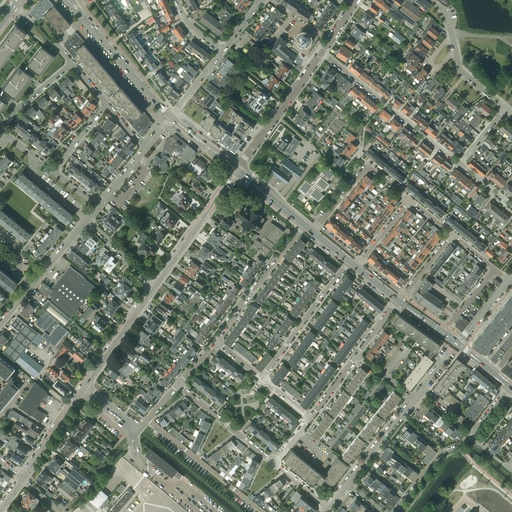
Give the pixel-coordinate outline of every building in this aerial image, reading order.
[(43,15),(53,6),(52,4),(48,0),(42,0),(41,2),(39,4),(36,7),(34,9),(33,10),(32,11),(31,13),(30,14),(38,19),(37,20),(43,15)] [(114,6),(117,4),(113,0),(103,0),(107,4),(104,6),(108,11),(114,6)] [(242,11),(246,6),(237,0),(234,0),(235,1),(235,2),(237,3),(234,7),(241,12),(242,11)] [(291,10),(297,0),(291,0),(287,7),(291,10)] [(294,14),(299,6),(301,4),(301,2),(297,0),(291,10),(294,12),(293,13),(294,14)] [(397,8),(392,4),(386,0),(373,0),(372,1),(389,14),(401,23),(404,19),(413,25),(415,22),(405,14),(397,8)] [(399,6),(402,3),(398,0),(395,0),(392,4),(397,8),(399,6)] [(422,12),(406,0),(400,9),(406,14),(416,21),(422,12)] [(425,10),(430,4),(424,0),(407,0),(408,1),(412,4),(414,1),(425,10)] [(170,6),(167,1),(160,4),(162,10),(170,6)] [(338,7),(330,1),(327,5),(335,11),(338,7)] [(198,8),(195,3),(188,6),(191,11),(198,8)] [(380,9),(379,8),(372,3),(371,3),(369,6),(369,7),(368,8),(375,13),(377,14),(379,13),(380,11),(380,9)] [(298,16),(304,6),(301,4),(299,6),(294,14),(298,16)] [(335,11),(327,5),(324,9),(332,15),(335,11)] [(51,25),(62,15),(56,8),(54,6),(53,6),(43,15),(51,25)] [(111,16),(118,11),(114,6),(108,11),(111,16)] [(172,12),(170,6),(162,10),(165,15),(172,12)] [(224,26),(232,16),(234,13),(225,6),(224,6),(223,7),(224,8),(222,10),(225,13),(224,14),(218,22),(208,14),(205,12),(199,20),(218,35),(225,27),(224,26)] [(302,19),(307,11),(308,9),(308,8),(305,6),(304,6),(298,16),(302,19)] [(279,18),(282,14),(275,8),(272,12),(275,14),(279,18)] [(332,15),(324,9),(322,13),(330,19),(332,15)] [(279,18),(275,14),(272,12),(269,10),(266,14),(276,22),(279,18)] [(122,16),(120,14),(118,11),(111,16),(115,21),(122,16)] [(302,19),(306,22),(311,14),(307,11),(302,19)] [(173,21),(171,19),(175,17),(172,12),(165,15),(163,16),(166,25),(173,21)] [(330,19),(322,13),(319,12),(317,16),(319,17),(327,23),(330,19)] [(371,19),(372,21),(374,18),(365,12),(362,17),(369,22),(371,19)] [(273,26),(276,22),(266,14),(263,17),(266,19),(273,26)] [(70,25),(68,22),(62,15),(51,25),(56,31),(59,35),(70,25)] [(125,21),(122,16),(115,21),(119,26),(125,21)] [(327,23),(319,17),(316,21),(324,27),(327,23)] [(370,23),(369,22),(362,17),(358,22),(366,28),(370,23)] [(273,26),(266,19),(263,23),(270,29),(273,26)] [(128,28),(136,23),(134,20),(131,22),(131,21),(127,24),(125,21),(119,26),(122,31),(128,27),(128,28)] [(324,27),(316,21),(313,25),(321,31),(324,27)] [(438,32),(433,28),(436,25),(431,21),(427,25),(429,26),(424,32),(430,36),(431,35),(435,38),(436,37),(437,37),(440,33),(438,32)] [(270,29),(263,23),(260,27),(267,33),(270,29)] [(0,91),(0,71),(27,36),(30,37),(31,36),(14,24),(0,42),(0,110),(6,103),(0,97),(3,94),(0,91)] [(176,35),(182,30),(178,25),(175,28),(174,27),(172,29),(173,29),(172,30),(176,35)] [(356,26),(351,33),(362,41),(365,37),(362,35),(364,32),(356,26)] [(267,33),(260,27),(256,30),(264,37),(267,33)] [(129,41),(138,34),(142,32),(141,30),(136,33),(134,30),(132,31),(126,36),(129,41)] [(186,35),(182,30),(176,35),(180,40),(181,39),(181,40),(183,38),(186,35)] [(261,40),(264,37),(256,30),(253,34),(261,40)] [(239,51),(251,35),(247,32),(240,41),(238,43),(238,44),(235,48),(234,48),(239,51)] [(395,32),(391,38),(400,45),(405,39),(395,32)] [(433,41),(431,40),(433,37),(434,39),(435,38),(431,35),(430,36),(424,32),(422,34),(424,35),(420,40),(419,38),(418,40),(423,44),(424,43),(430,48),(430,47),(431,47),(435,42),(433,41)] [(71,54),(84,42),(82,41),(81,40),(80,38),(78,35),(75,36),(74,34),(66,40),(67,42),(63,45),(71,54)] [(133,46),(142,39),(146,37),(144,35),(141,37),(138,34),(129,41),(133,46)] [(296,56),(288,50),(284,47),(285,46),(285,45),(284,45),(285,44),(285,42),(284,42),(284,41),(280,37),(270,48),(289,64),(296,56)] [(308,42),(308,41),(307,40),(307,39),(306,39),(306,38),(305,38),(304,37),(303,37),(302,37),(301,38),(300,38),(299,39),(298,40),(298,41),(298,42),(298,43),(299,44),(299,45),(300,46),(301,47),(302,47),(303,47),(304,47),(305,46),(306,46),(307,45),(307,44),(308,43),(308,42)] [(143,46),(145,44),(149,42),(148,40),(144,42),(142,39),(133,46),(137,51),(143,46)] [(352,49),(355,43),(354,42),(354,41),(352,41),(348,39),(346,41),(345,41),(345,42),(345,43),(344,44),(352,49)] [(191,50),(196,44),(191,40),(189,43),(187,41),(183,46),(190,52),(191,50)] [(424,47),(426,45),(429,48),(430,48),(424,43),(423,44),(418,40),(416,42),(417,43),(414,47),(412,46),(423,55),(424,55),(428,50),(427,49),(424,47)] [(82,67),(95,55),(93,52),(91,53),(86,47),(87,46),(84,42),(71,54),(82,67)] [(147,51),(149,49),(153,47),(151,45),(148,47),(145,44),(143,46),(137,51),(140,56),(147,51)] [(196,53),(201,47),(196,44),(191,50),(196,53)] [(349,53),(350,54),(352,52),(343,46),(343,47),(341,47),(339,50),(348,56),(349,53)] [(421,61),(420,60),(421,59),(419,58),(415,54),(417,51),(423,56),(423,55),(412,46),(408,51),(410,52),(405,58),(406,59),(407,63),(421,61)] [(41,47),(27,66),(40,76),(55,57),(41,47)] [(200,57),(205,51),(201,47),(196,53),(200,57)] [(150,56),(153,54),(156,51),(155,50),(151,52),(149,49),(147,51),(140,56),(144,61),(150,56)] [(244,59),(248,53),(243,49),(240,53),(241,53),(239,56),(244,59)] [(344,61),(348,56),(339,50),(336,55),(344,61)] [(205,61),(210,55),(205,51),(200,57),(205,61)] [(155,57),(153,54),(150,56),(144,61),(147,66),(157,58),(160,56),(159,55),(155,57)] [(93,80),(106,68),(103,65),(102,65),(97,60),(98,58),(95,55),(82,67),(93,80)] [(368,67),(376,58),(373,56),(371,59),(369,62),(366,65),(368,67)] [(157,70),(163,66),(157,58),(147,66),(151,71),(155,67),(157,70)] [(233,63),(227,58),(215,74),(217,76),(215,78),(219,81),(233,63)] [(353,72),(360,64),(356,60),(349,69),(353,72)] [(415,78),(423,68),(419,72),(416,69),(420,65),(421,64),(421,63),(421,61),(407,63),(407,66),(406,67),(412,72),(410,74),(415,78)] [(289,69),(282,63),(282,62),(278,67),(286,74),(288,72),(288,71),(289,69)] [(197,71),(191,67),(188,64),(185,67),(184,69),(193,76),(197,71),(197,72),(197,71)] [(229,70),(234,74),(238,68),(233,64),(229,70)] [(357,76),(364,67),(360,64),(353,72),(357,76)] [(332,77),(337,72),(330,66),(325,72),(332,78),(332,77)] [(19,67),(2,89),(15,99),(32,77),(19,67)] [(286,74),(278,67),(274,72),(281,78),(283,77),(284,76),(286,74)] [(365,82),(369,76),(367,75),(370,70),(366,67),(358,77),(365,82)] [(115,83),(116,82),(117,81),(114,78),(113,78),(108,72),(109,71),(106,68),(93,80),(104,92),(108,88),(112,85),(113,85),(113,84),(115,83)] [(171,71),(172,70),(170,68),(168,70),(165,71),(167,73),(164,76),(171,71)] [(423,79),(427,74),(428,74),(429,73),(425,69),(425,70),(423,68),(415,78),(419,81),(418,83),(420,85),(425,80),(423,79)] [(193,76),(184,69),(180,74),(189,81),(193,76)] [(158,80),(164,76),(160,71),(154,75),(158,80)] [(169,80),(167,76),(172,72),(171,71),(164,76),(158,80),(162,85),(169,80)] [(332,78),(325,72),(322,76),(328,81),(329,79),(332,82),(334,78),(332,77),(332,78)] [(365,82),(369,85),(377,76),(375,74),(374,75),(372,73),(369,76),(365,82)] [(279,81),(272,74),(268,79),(266,78),(276,86),(278,84),(278,82),(279,81)] [(181,92),(182,90),(181,89),(186,83),(176,75),(174,78),(178,81),(173,88),(169,84),(163,89),(165,92),(167,91),(169,93),(176,98),(180,93),(179,92),(180,91),(181,92)] [(217,85),(223,89),(230,79),(225,75),(217,85)] [(74,83),(76,86),(81,81),(80,79),(77,81),(73,76),(70,79),(68,77),(63,81),(68,86),(70,89),(73,92),(74,91),(69,85),(72,83),(73,84),(74,83)] [(373,89),(380,80),(377,78),(379,77),(377,76),(369,85),(373,89)] [(339,90),(347,81),(342,77),(336,84),(335,86),(339,90)] [(276,86),(266,78),(264,80),(263,80),(261,81),(272,90),(273,88),(275,88),(276,86)] [(329,84),(322,78),(317,83),(324,89),(327,86),(328,86),(329,84)] [(438,88),(436,87),(437,86),(436,85),(439,83),(440,83),(434,78),(427,86),(433,91),(434,90),(435,91),(438,88)] [(377,92),(386,82),(383,80),(381,82),(380,80),(373,89),(377,92)] [(68,86),(63,81),(59,85),(63,90),(66,88),(68,91),(69,91),(72,95),(74,94),(73,92),(70,89),(68,86)] [(344,96),(351,87),(350,86),(352,84),(347,81),(339,90),(338,91),(344,96)] [(113,93),(119,88),(119,87),(120,87),(119,86),(117,83),(116,82),(115,83),(113,84),(113,85),(112,85),(108,88),(109,89),(112,92),(113,93)] [(381,95),(388,88),(385,86),(388,83),(386,82),(377,92),(381,95)] [(215,97),(220,91),(209,83),(209,84),(205,89),(210,92),(208,95),(215,100),(217,98),(215,97)] [(119,110),(132,99),(130,96),(128,96),(123,90),(124,89),(121,86),(120,87),(119,87),(119,88),(113,93),(108,97),(119,110)] [(346,106),(351,99),(353,101),(361,92),(354,86),(348,92),(338,105),(345,110),(348,107),(346,106)] [(390,96),(395,89),(392,87),(390,90),(388,88),(381,95),(385,99),(389,95),(390,96)] [(439,101),(446,93),(444,91),(445,90),(441,87),(439,89),(438,88),(435,91),(437,92),(433,97),(439,101)] [(61,98),(58,94),(54,88),(49,93),(50,95),(49,97),(52,101),(57,97),(59,99),(61,98)] [(265,102),(268,99),(268,98),(266,96),(263,93),(262,94),(259,90),(253,97),(263,105),(263,104),(263,105),(264,105),(264,104),(265,103),(266,103),(266,102),(265,102)] [(318,103),(323,97),(316,92),(311,98),(318,103)] [(360,102),(365,95),(361,92),(353,101),(357,104),(360,102)] [(420,94),(417,99),(422,103),(425,99),(420,94)] [(217,102),(215,100),(208,95),(204,99),(205,99),(202,103),(201,103),(208,108),(212,103),(215,105),(217,102)] [(364,105),(369,99),(365,95),(360,102),(364,105)] [(394,105),(398,100),(394,96),(389,102),(394,105)] [(458,107),(456,106),(458,104),(450,96),(444,104),(442,102),(441,103),(437,108),(440,110),(448,105),(453,109),(455,110),(458,107)] [(48,102),(44,97),(37,102),(41,107),(48,102)] [(262,108),(263,106),(263,105),(253,97),(255,98),(252,101),(250,99),(247,103),(250,104),(250,105),(252,107),(254,109),(253,109),(254,111),(255,109),(257,111),(258,111),(260,108),(261,108),(262,108)] [(398,109),(404,101),(400,97),(398,100),(394,105),(398,109)] [(313,109),(318,103),(311,98),(307,104),(309,106),(308,109),(311,112),(313,113),(314,111),(313,109)] [(130,123),(143,111),(141,108),(139,109),(134,103),(135,102),(132,99),(119,110),(130,123)] [(368,109),(374,102),(369,99),(364,105),(368,109)] [(91,110),(95,105),(89,100),(85,105),(91,110)] [(372,112),(378,106),(374,102),(368,109),(372,112)] [(404,114),(411,105),(408,102),(406,104),(401,111),(402,112),(403,113),(404,113),(404,114)] [(489,113),(491,110),(483,103),(480,107),(478,104),(475,107),(474,109),(478,113),(481,115),(482,113),(486,117),(487,116),(488,116),(489,115),(489,114),(489,113)] [(91,110),(85,105),(81,110),(87,115),(91,110)] [(204,120),(200,126),(201,126),(207,131),(208,130),(210,132),(210,133),(216,138),(217,137),(219,139),(225,144),(226,144),(228,146),(234,151),(242,141),(242,140),(243,139),(244,138),(248,133),(250,130),(254,125),(252,124),(254,122),(232,105),(230,107),(238,113),(238,114),(234,119),(239,123),(233,130),(222,122),(222,123),(216,119),(215,118),(209,114),(204,120)] [(413,111),(415,108),(411,105),(404,114),(405,114),(405,115),(406,116),(407,115),(408,117),(413,111)] [(458,121),(468,110),(462,105),(460,108),(458,107),(455,110),(451,115),(458,121)] [(40,110),(37,112),(32,106),(26,111),(31,116),(32,117),(33,117),(34,116),(34,115),(33,114),(35,113),(39,118),(44,115),(40,110)] [(72,127),(77,123),(71,117),(68,113),(69,112),(66,109),(64,111),(67,114),(65,115),(68,118),(69,117),(69,118),(66,121),(72,127)] [(380,122),(383,119),(382,119),(387,113),(383,109),(376,118),(376,119),(376,120),(378,122),(380,121),(380,122)] [(305,120),(309,115),(311,116),(309,118),(312,120),(316,115),(313,113),(311,112),(309,115),(302,110),(298,115),(305,120)] [(151,124),(151,122),(152,122),(151,121),(150,121),(150,119),(143,111),(130,123),(141,136),(143,136),(145,134),(145,132),(146,131),(147,131),(149,130),(149,128),(147,126),(148,125),(149,126),(151,126),(152,125),(151,124)] [(81,119),(76,112),(71,117),(77,123),(81,119)] [(387,122),(391,117),(387,113),(382,119),(383,119),(387,122)] [(418,125),(423,119),(425,116),(422,114),(420,116),(416,113),(411,120),(418,125)] [(469,122),(475,127),(482,119),(479,117),(481,115),(478,113),(476,114),(470,122),(465,118),(463,121),(467,125),(469,122)] [(109,132),(116,123),(114,120),(113,121),(112,120),(113,119),(110,115),(107,118),(108,119),(102,126),(105,129),(105,130),(107,131),(108,131),(109,132)] [(305,120),(298,115),(294,120),(298,123),(297,124),(300,126),(301,125),(301,126),(304,121),(306,123),(305,123),(308,126),(310,124),(305,120)] [(397,125),(399,123),(393,118),(388,124),(392,127),(394,124),(395,125),(396,124),(397,125)] [(423,129),(428,123),(423,119),(418,125),(423,129)] [(424,130),(429,134),(439,122),(436,120),(433,125),(430,123),(428,125),(424,130)] [(472,129),(467,125),(463,121),(462,120),(458,125),(468,134),(472,129)] [(437,133),(439,130),(437,128),(441,123),(439,121),(439,122),(429,134),(433,138),(438,133),(437,133)] [(18,132),(23,126),(18,122),(13,129),(18,132)] [(62,135),(67,131),(65,129),(68,127),(63,122),(61,124),(60,123),(55,127),(56,127),(57,128),(57,129),(62,135)] [(397,131),(402,125),(399,123),(397,125),(396,124),(395,125),(394,124),(392,127),(397,131)] [(504,132),(509,126),(504,123),(499,129),(502,131),(499,133),(502,135),(504,132)] [(22,136),(27,129),(23,126),(18,132),(22,136)] [(62,135),(57,129),(57,128),(56,127),(55,127),(47,133),(49,135),(53,139),(55,137),(58,139),(62,135)] [(403,137),(408,130),(405,127),(397,136),(401,139),(403,137)] [(27,139),(32,133),(34,131),(32,129),(30,132),(27,129),(22,136),(27,139)] [(102,139),(105,136),(106,134),(102,130),(100,133),(98,131),(94,136),(101,141),(103,143),(104,142),(104,140),(102,139)] [(405,142),(412,134),(412,133),(408,130),(403,137),(405,138),(403,140),(405,142)] [(439,142),(445,135),(443,134),(445,131),(443,130),(435,139),(437,140),(438,141),(439,141),(439,142)] [(126,133),(120,138),(118,135),(117,133),(115,131),(110,136),(114,139),(116,137),(122,142),(128,136),(126,133)] [(32,143),(37,137),(32,133),(27,139),(32,143)] [(409,145),(416,136),(412,133),(412,134),(405,142),(409,145)] [(349,137),(345,141),(349,143),(346,146),(346,147),(353,152),(356,147),(352,143),(356,138),(351,134),(349,137)] [(443,145),(450,135),(448,134),(446,136),(445,135),(439,142),(439,143),(441,144),(442,144),(443,145)] [(184,167),(196,153),(195,152),(195,151),(190,147),(189,148),(184,144),(184,143),(174,135),(172,137),(176,141),(175,143),(177,145),(175,148),(181,152),(180,154),(182,156),(177,161),(184,167)] [(282,135),(275,145),(289,156),(300,141),(294,137),(291,141),(288,139),(287,139),(282,135)] [(446,147),(452,141),(450,139),(452,137),(450,135),(443,145),(444,145),(444,146),(445,147),(446,147)] [(97,146),(101,141),(94,136),(90,141),(93,143),(91,145),(96,149),(94,152),(101,157),(103,154),(97,150),(98,148),(97,148),(98,147),(97,146)] [(413,148),(420,139),(418,138),(416,136),(409,145),(413,148)] [(37,147),(42,140),(37,137),(32,143),(37,147)] [(175,148),(177,145),(175,143),(176,141),(172,137),(169,137),(164,144),(164,147),(170,152),(172,149),(173,150),(176,152),(176,151),(180,154),(181,152),(175,148)] [(51,153),(56,147),(51,143),(53,140),(51,138),(48,142),(46,144),(41,150),(46,154),(49,151),(51,153)] [(383,138),(380,141),(392,151),(394,147),(383,138)] [(450,150),(458,140),(456,138),(453,142),(452,141),(446,147),(447,148),(448,149),(449,149),(450,150)] [(493,144),(492,143),(487,138),(483,143),(490,149),(490,148),(493,144)] [(41,150),(46,144),(42,140),(37,147),(41,150)] [(135,145),(129,140),(125,144),(132,150),(135,145)] [(457,154),(463,147),(460,144),(462,142),(463,142),(460,140),(452,150),(457,154)] [(420,151),(425,145),(425,144),(423,143),(422,142),(414,150),(416,152),(418,150),(420,151)] [(132,150),(125,144),(122,149),(128,154),(132,150)] [(338,146),(336,149),(343,154),(344,153),(349,156),(353,152),(346,147),(346,146),(345,145),(341,149),(338,146)] [(423,154),(429,147),(428,147),(428,146),(427,145),(426,145),(425,145),(420,151),(423,154)] [(90,156),(94,151),(87,146),(83,151),(90,156)] [(427,157),(432,150),(431,150),(431,149),(430,148),(429,148),(429,147),(423,154),(422,156),(424,158),(425,156),(427,157)] [(471,168),(482,155),(485,150),(481,147),(479,149),(481,151),(478,155),(477,154),(468,165),(468,166),(470,167),(471,168)] [(369,157),(373,152),(368,148),(365,153),(369,157)] [(124,159),(128,154),(122,149),(118,154),(124,159)] [(86,161),(90,156),(83,151),(79,156),(86,161)] [(499,158),(502,161),(510,153),(508,151),(506,154),(504,152),(499,158)] [(167,164),(165,162),(168,158),(167,156),(166,155),(166,153),(164,152),(162,152),(161,153),(161,155),(159,158),(157,156),(155,156),(154,158),(154,160),(153,161),(153,163),(154,164),(154,165),(159,169),(159,168),(162,171),(165,170),(167,168),(167,164)] [(374,160),(378,156),(373,152),(369,157),(374,160)] [(433,165),(433,164),(440,156),(436,153),(429,161),(433,165)] [(124,159),(118,154),(114,158),(120,164),(124,159)] [(475,171),(480,164),(478,163),(483,156),(482,155),(471,168),(475,171)] [(8,165),(12,161),(6,156),(2,160),(8,165)] [(341,166),(345,160),(340,156),(337,159),(335,158),(333,160),(341,166)] [(382,159),(378,156),(374,160),(378,164),(382,159)] [(437,167),(444,159),(440,156),(433,164),(437,167)] [(214,173),(205,167),(204,166),(206,164),(199,158),(198,159),(195,157),(191,162),(195,165),(196,164),(202,168),(203,167),(204,168),(199,174),(207,181),(208,180),(209,181),(211,179),(210,178),(214,173)] [(273,165),(268,171),(273,174),(278,178),(280,180),(286,184),(291,178),(289,176),(292,173),(299,178),(304,171),(305,169),(301,165),(299,168),(291,162),(285,157),(284,158),(280,164),(281,165),(278,168),(273,165)] [(120,164),(114,158),(110,163),(116,168),(120,164)] [(383,168),(387,163),(382,159),(378,164),(383,168)] [(441,171),(448,162),(444,159),(437,167),(437,168),(441,171)] [(478,174),(486,165),(485,165),(489,161),(487,159),(482,166),(480,164),(475,171),(478,174)] [(0,166),(4,170),(8,165),(2,160),(0,162),(0,166)] [(421,169),(426,163),(423,161),(415,170),(419,173),(421,169)] [(444,174),(451,165),(448,162),(441,171),(444,174)] [(116,168),(110,163),(108,166),(107,165),(105,166),(106,167),(112,173),(116,168)] [(387,171),(391,167),(387,163),(383,168),(387,171)] [(72,174),(78,166),(76,165),(75,166),(72,164),(67,170),(72,174)] [(486,172),(489,168),(486,165),(478,174),(479,174),(481,176),(482,176),(485,173),(486,172)] [(77,178),(82,171),(79,169),(80,168),(78,166),(72,174),(77,178)] [(109,177),(112,173),(106,167),(101,174),(104,177),(105,177),(106,175),(109,177)] [(330,179),(334,173),(327,167),(322,172),(319,169),(319,168),(320,168),(320,167),(310,179),(312,181),(309,184),(305,181),(299,189),(305,194),(308,190),(312,193),(310,195),(318,201),(323,195),(320,193),(323,189),(324,190),(328,184),(326,182),(329,178),(330,179)] [(392,175),(396,170),(391,167),(387,171),(392,175)] [(487,176),(490,179),(499,169),(497,167),(495,170),(496,171),(495,172),(492,170),(487,176)] [(452,180),(459,172),(456,169),(451,174),(453,176),(450,179),(447,182),(450,183),(452,180)] [(494,182),(499,175),(496,173),(497,172),(498,173),(500,170),(499,169),(490,179),(494,182)] [(396,179),(400,174),(396,170),(392,175),(396,179)] [(82,181),(88,173),(86,172),(85,173),(82,171),(77,178),(82,181)] [(415,171),(411,175),(418,180),(421,176),(415,171)] [(455,183),(463,174),(459,172),(452,180),(455,183)] [(34,183),(21,173),(15,180),(28,191),(34,183)] [(86,185),(91,178),(89,176),(90,175),(88,173),(82,181),(86,185)] [(497,185),(506,174),(504,173),(501,175),(502,176),(501,177),(499,175),(494,182),(497,185)] [(401,182),(405,178),(400,174),(396,179),(401,182)] [(458,186),(466,177),(463,174),(455,183),(458,185),(457,185),(458,186)] [(501,187),(506,181),(503,179),(504,178),(505,179),(507,176),(506,174),(497,185),(501,187)] [(371,180),(365,175),(362,180),(367,184),(371,180)] [(198,194),(204,187),(199,183),(201,180),(195,176),(193,178),(194,179),(191,182),(194,184),(191,188),(198,194)] [(96,192),(101,186),(98,183),(100,181),(102,178),(100,177),(98,179),(96,182),(91,189),(96,192)] [(465,186),(469,180),(466,177),(458,186),(460,188),(463,184),(465,186)] [(91,189),(96,182),(91,178),(86,185),(91,189)] [(364,189),(367,184),(362,180),(358,184),(364,189)] [(470,188),(469,187),(473,183),(469,180),(465,186),(462,189),(467,192),(470,188)] [(47,194),(34,183),(28,191),(41,202),(47,194)] [(409,192),(413,187),(408,183),(404,188),(409,192)] [(507,193),(511,187),(511,183),(511,185),(511,186),(511,187),(507,184),(503,189),(507,193)] [(362,191),(364,189),(358,184),(354,189),(360,193),(362,195),(365,197),(367,195),(362,191)] [(479,195),(476,193),(479,188),(475,184),(468,194),(475,200),(479,195)] [(413,195),(417,190),(413,187),(409,192),(413,195)] [(360,193),(354,189),(351,193),(356,198),(360,193)] [(418,199),(422,194),(417,190),(413,195),(418,199)] [(352,203),(356,198),(351,193),(347,198),(352,203)] [(60,205),(47,194),(41,202),(54,212),(60,205)] [(190,203),(187,201),(188,200),(181,194),(178,197),(181,199),(177,204),(182,208),(183,206),(185,209),(186,208),(186,209),(189,206),(188,206),(190,203)] [(422,203),(426,198),(422,194),(418,199),(422,203)] [(481,204),(486,198),(485,198),(485,197),(484,196),(483,196),(481,194),(475,200),(472,204),(474,205),(476,203),(476,202),(476,201),(481,204)] [(395,206),(398,202),(393,197),(389,202),(395,206)] [(349,207),(352,203),(347,198),(343,203),(349,207)] [(427,206),(431,201),(426,198),(422,203),(427,206)] [(431,210),(435,205),(431,201),(427,206),(431,210)] [(391,211),(395,206),(389,202),(385,206),(391,211)] [(486,216),(494,206),(489,202),(484,208),(488,211),(488,212),(487,211),(484,214),(486,216)] [(351,217),(347,214),(351,209),(349,207),(343,203),(339,207),(345,211),(343,214),(349,219),(351,217)] [(264,222),(262,221),(264,218),(260,215),(260,214),(250,207),(250,208),(249,207),(249,206),(246,204),(244,207),(243,206),(235,216),(236,217),(235,219),(240,222),(239,223),(249,230),(251,227),(253,228),(254,227),(258,230),(264,222)] [(73,216),(60,205),(54,212),(67,223),(73,216)] [(387,216),(391,211),(385,206),(383,209),(378,205),(376,207),(387,216)] [(436,214),(440,209),(435,205),(431,210),(436,214)] [(477,212),(470,206),(466,211),(473,218),(477,212)] [(494,216),(499,210),(494,206),(486,216),(488,217),(490,214),(489,214),(490,213),(494,216)] [(103,221),(105,223),(109,226),(116,218),(113,216),(117,211),(112,207),(109,210),(110,212),(107,215),(108,216),(106,218),(105,217),(104,217),(103,219),(103,220),(104,221),(103,221)] [(383,220),(387,216),(376,207),(375,209),(378,211),(375,214),(376,214),(383,220)] [(415,216),(413,214),(408,209),(404,214),(412,220),(415,216)] [(441,217),(444,212),(440,209),(436,214),(441,217)] [(496,224),(504,214),(499,210),(494,216),(498,219),(497,220),(496,220),(494,222),(496,224)] [(17,223),(15,221),(4,212),(0,217),(0,222),(11,231),(17,223)] [(167,212),(159,222),(167,228),(169,225),(172,228),(172,227),(173,228),(175,225),(174,225),(177,221),(174,219),(175,218),(173,216),(172,217),(170,216),(171,215),(167,212)] [(380,225),(383,220),(376,214),(374,217),(371,214),(369,216),(372,218),(374,220),(380,225)] [(412,220),(404,214),(400,219),(406,223),(408,225),(412,220)] [(504,224),(509,218),(504,214),(496,224),(498,225),(500,222),(499,222),(500,221),(504,224)] [(234,223),(234,222),(225,215),(224,215),(220,221),(220,222),(225,226),(224,226),(227,228),(228,227),(229,227),(231,224),(234,225),(235,223),(234,223)] [(119,226),(121,228),(128,220),(123,216),(121,218),(122,219),(120,222),(116,218),(109,226),(111,228),(111,229),(112,230),(113,230),(115,231),(119,226)] [(450,225),(454,220),(449,216),(445,221),(450,225)] [(330,229),(335,223),(332,221),(333,219),(331,217),(325,225),(330,229)] [(402,228),(406,223),(400,219),(397,223),(402,228)] [(376,229),(380,225),(374,220),(370,225),(376,229)] [(454,228),(458,224),(454,220),(450,225),(454,228)] [(335,233),(339,227),(337,225),(338,223),(336,221),(335,223),(330,229),(335,233)] [(30,234),(27,231),(17,223),(11,231),(24,242),(30,234)] [(63,231),(61,229),(63,227),(59,223),(53,230),(59,236),(63,231)] [(398,232),(402,228),(397,223),(393,228),(398,232)] [(274,244),(283,231),(273,224),(270,228),(268,226),(261,235),(264,237),(261,241),(262,242),(261,243),(256,239),(258,236),(256,234),(251,239),(254,241),(251,246),(265,256),(270,249),(269,249),(270,247),(273,243),(274,244)] [(459,232),(463,227),(458,224),(454,228),(459,232)] [(335,233),(339,236),(344,231),(346,229),(341,225),(340,227),(339,227),(335,233)] [(376,229),(370,225),(367,229),(372,234),(376,229)] [(162,240),(165,235),(163,234),(166,231),(161,227),(158,230),(157,229),(151,236),(154,238),(153,238),(154,239),(154,238),(159,243),(160,242),(162,240)] [(211,235),(210,235),(217,241),(219,242),(221,239),(223,240),(224,238),(228,233),(219,227),(216,231),(214,230),(213,232),(211,233),(211,234),(211,235)] [(463,236),(467,231),(463,227),(459,232),(463,236)] [(400,234),(398,232),(393,228),(389,232),(400,241),(401,239),(398,236),(400,234)] [(59,236),(53,230),(49,235),(55,240),(59,236)] [(344,240),(348,234),(344,231),(339,236),(344,240)] [(468,239),(472,235),(467,231),(463,236),(468,239)] [(156,250),(144,240),(146,236),(148,238),(148,237),(141,232),(138,235),(140,237),(137,241),(141,244),(138,248),(146,255),(150,251),(153,254),(156,250)] [(400,241),(389,232),(385,237),(391,242),(393,243),(395,240),(398,243),(400,241)] [(437,241),(441,236),(435,232),(431,236),(437,241)] [(243,243),(230,233),(225,240),(232,246),(233,244),(239,249),(243,243)] [(349,244),(353,238),(351,236),(352,234),(350,233),(348,234),(344,240),(349,244)] [(51,245),(55,240),(49,235),(45,240),(51,245)] [(208,238),(206,241),(215,247),(213,249),(224,257),(227,254),(219,249),(220,248),(218,247),(219,245),(216,243),(217,241),(210,235),(210,236),(209,236),(208,237),(208,238)] [(473,243),(476,238),(472,235),(468,239),(473,243)] [(437,241),(431,236),(428,241),(433,245),(437,241)] [(91,248),(96,242),(90,237),(87,241),(84,238),(82,241),(91,248)] [(391,242),(385,237),(382,242),(384,243),(382,246),(389,251),(393,247),(389,244),(391,242)] [(353,247),(357,242),(353,238),(349,244),(353,247)] [(477,247),(481,242),(476,238),(473,243),(477,247)] [(303,247),(306,244),(300,239),(296,243),(302,248),(302,249),(304,251),(306,249),(303,247)] [(48,250),(51,245),(45,240),(41,244),(48,250)] [(84,254),(90,247),(91,249),(91,248),(82,241),(81,241),(83,242),(80,246),(77,243),(75,246),(84,254)] [(430,250),(433,245),(428,241),(424,245),(430,250)] [(358,252),(364,244),(362,243),(361,244),(358,242),(357,242),(353,247),(353,248),(358,252)] [(482,251),(486,246),(481,242),(477,247),(482,251)] [(298,252),(302,249),(302,248),(296,243),(293,248),(298,252)] [(44,254),(48,250),(41,244),(37,249),(44,254)] [(455,248),(450,244),(447,248),(451,252),(455,248)] [(430,250),(424,245),(420,250),(426,255),(430,250)] [(207,256),(211,250),(209,248),(207,248),(203,246),(202,246),(200,248),(201,249),(199,251),(207,256)] [(104,265),(111,256),(111,255),(110,257),(106,254),(109,251),(104,247),(99,253),(101,255),(97,260),(104,265)] [(294,257),(298,252),(293,248),(289,252),(294,257)] [(314,260),(319,254),(314,250),(311,248),(308,251),(307,253),(310,255),(309,256),(314,260)] [(448,257),(451,252),(447,248),(443,253),(448,257)] [(40,259),(44,254),(37,249),(33,254),(40,259)] [(213,249),(211,252),(219,259),(219,258),(228,265),(230,261),(224,257),(213,249)] [(510,254),(511,253),(505,249),(501,253),(507,258),(509,256),(511,254),(510,254)] [(87,263),(71,250),(67,256),(83,268),(87,263)] [(426,255),(420,250),(416,255),(422,259),(426,255)] [(207,256),(199,251),(198,253),(197,253),(196,254),(196,256),(200,259),(200,260),(202,262),(207,256)] [(291,261),(294,257),(289,252),(285,257),(291,261)] [(372,263),(377,257),(374,255),(376,253),(373,252),(367,259),(372,264),(373,263),(372,263)] [(444,261),(448,257),(443,253),(439,258),(444,261)] [(507,258),(501,253),(497,258),(500,260),(501,262),(502,262),(503,262),(507,258)] [(318,263),(323,257),(319,254),(314,260),(318,263)] [(422,259),(416,255),(413,259),(418,264),(422,259)] [(116,264),(112,260),(114,258),(111,256),(104,265),(110,270),(116,264)] [(377,267),(382,261),(383,259),(378,256),(377,257),(372,263),(373,263),(377,267)] [(260,266),(264,261),(258,257),(255,262),(260,266)] [(323,267),(328,261),(323,257),(318,263),(323,267)] [(412,266),(415,268),(418,264),(413,259),(410,257),(404,264),(410,269),(412,266)] [(444,261),(439,258),(436,262),(440,266),(444,261)] [(195,272),(199,266),(192,261),(190,263),(189,264),(188,265),(187,266),(195,272)] [(216,270),(204,261),(202,264),(214,273),(216,270)] [(289,265),(283,261),(279,266),(285,271),(289,265)] [(327,270),(332,265),(328,261),(323,267),(327,270)] [(382,271),(386,265),(382,261),(377,267),(382,271)] [(257,271),(260,266),(255,262),(251,267),(257,271)] [(437,270),(440,266),(436,262),(432,267),(437,270)] [(386,274),(392,267),(388,263),(386,265),(382,271),(386,274)] [(210,271),(202,265),(200,268),(208,274),(210,271)] [(253,276),(257,271),(251,267),(249,265),(245,270),(248,272),(253,276)] [(332,274),(337,268),(332,265),(327,270),(332,274)] [(44,283),(39,289),(47,296),(49,294),(53,297),(51,300),(55,303),(71,316),(96,287),(77,271),(69,266),(63,273),(60,277),(51,288),(44,283)] [(193,274),(195,272),(187,266),(187,267),(186,267),(185,268),(186,269),(185,269),(185,270),(184,272),(192,278),(194,276),(193,274)] [(282,275),(285,271),(279,266),(276,271),(282,275)] [(479,275),(483,270),(478,266),(474,271),(479,275)] [(391,278),(397,271),(392,267),(386,274),(391,278)] [(438,272),(436,271),(437,270),(432,267),(428,271),(432,274),(430,276),(432,278),(434,275),(435,276),(438,272)] [(407,282),(405,280),(406,278),(405,277),(407,274),(407,272),(409,269),(407,268),(404,270),(401,274),(395,282),(400,286),(401,286),(403,288),(407,282)] [(17,283),(0,269),(0,281),(11,291),(17,283)] [(476,279),(479,275),(474,271),(472,269),(470,271),(473,273),(471,275),(476,279)] [(282,275),(276,271),(272,276),(278,280),(282,275)] [(395,282),(401,274),(397,271),(391,278),(395,282)] [(250,281),(253,276),(248,272),(244,277),(250,281)] [(476,279),(471,275),(468,273),(465,278),(467,280),(472,284),(476,279)] [(187,282),(189,279),(182,274),(181,275),(180,275),(180,276),(180,277),(178,279),(185,285),(184,287),(187,289),(194,294),(194,293),(199,297),(201,294),(190,286),(189,287),(186,285),(188,283),(187,282)] [(131,288),(129,287),(128,286),(130,284),(131,285),(132,283),(124,276),(121,280),(120,280),(118,283),(121,285),(119,288),(126,294),(127,293),(128,293),(129,292),(129,291),(131,288)] [(278,280),(272,276),(269,280),(275,285),(278,280)] [(246,286),(250,281),(244,277),(240,282),(246,286)] [(350,284),(353,281),(347,277),(343,281),(349,286),(348,286),(351,289),(353,287),(350,284)] [(204,284),(205,283),(197,278),(194,282),(202,289),(205,285),(204,284)] [(316,288),(320,283),(314,278),(312,282),(310,280),(309,282),(310,284),(316,288)] [(442,301),(428,292),(434,284),(426,278),(414,294),(413,297),(417,299),(418,297),(421,299),(420,300),(435,311),(436,310),(440,313),(446,306),(441,302),(442,301)] [(472,284),(467,280),(465,278),(461,283),(468,288),(472,284)] [(500,283),(495,279),(492,282),(498,287),(500,283)] [(275,285),(269,280),(265,285),(271,289),(275,285)] [(345,290),(348,286),(349,286),(343,281),(339,286),(345,290)] [(180,293),(183,289),(186,292),(187,290),(187,289),(184,287),(183,288),(176,283),(174,285),(173,285),(172,287),(172,288),(174,290),(173,292),(181,298),(183,296),(180,293)] [(468,288),(461,283),(457,287),(456,286),(465,293),(468,288)] [(313,293),(316,288),(310,284),(307,288),(313,293)] [(236,294),(240,289),(234,285),(231,290),(236,294)] [(271,289),(265,285),(262,290),(268,294),(271,289)] [(110,293),(102,286),(99,289),(107,296),(110,293)] [(341,295),(345,290),(339,286),(336,290),(341,295)] [(461,298),(465,293),(456,286),(455,288),(458,291),(456,294),(461,298)] [(126,294),(119,288),(117,290),(116,289),(114,292),(122,299),(124,297),(125,296),(126,295),(126,294)] [(233,299),(236,294),(231,290),(228,288),(225,293),(226,294),(233,299)] [(309,297),(313,293),(307,288),(303,293),(309,297)] [(361,298),(366,292),(361,288),(358,291),(355,289),(354,291),(356,293),(356,294),(361,298)] [(264,299),(268,294),(262,290),(258,294),(264,299)] [(338,299),(341,295),(336,290),(332,295),(338,299)] [(172,300),(175,296),(169,291),(163,299),(170,305),(173,301),(172,300)] [(365,301),(370,295),(366,292),(361,298),(365,301)] [(306,302),(309,297),(303,293),(300,298),(304,300),(306,302)] [(222,299),(229,304),(233,299),(226,294),(222,299)] [(261,304),(264,299),(258,294),(255,299),(261,304)] [(511,294),(502,307),(511,314),(511,294)] [(370,305),(375,299),(370,295),(365,301),(370,305)] [(119,305),(115,301),(115,300),(113,298),(108,304),(115,310),(116,308),(118,308),(119,306),(118,305),(119,305)] [(220,305),(226,309),(229,304),(222,299),(221,298),(218,303),(220,305)] [(303,307),(306,302),(304,300),(300,298),(297,302),(303,307)] [(100,307),(91,299),(88,302),(97,310),(100,307)] [(374,309),(379,303),(375,299),(370,305),(374,309)] [(41,309),(47,313),(50,316),(58,323),(66,330),(73,321),(53,304),(50,302),(48,300),(41,309)] [(334,310),(338,305),(332,300),(328,305),(334,310)] [(36,308),(38,306),(33,302),(31,305),(28,302),(24,307),(31,312),(35,307),(36,308)] [(103,305),(106,307),(103,310),(105,312),(107,312),(110,315),(111,314),(112,314),(113,313),(113,312),(115,310),(108,304),(105,302),(103,305)] [(299,311),(303,307),(297,302),(293,307),(299,311)] [(160,303),(156,309),(163,314),(161,317),(168,322),(170,319),(166,317),(171,310),(160,303)] [(254,313),(258,308),(252,303),(248,308),(254,313)] [(379,312),(384,306),(379,303),(374,309),(379,312)] [(222,314),(226,309),(220,305),(216,310),(222,314)] [(334,310),(328,305),(324,310),(331,315),(334,310)] [(82,334),(91,323),(86,320),(95,309),(90,306),(82,315),(73,326),(82,334)] [(27,317),(31,312),(24,307),(20,312),(27,317)] [(296,316),(299,311),(293,307),(290,312),(296,316)] [(511,323),(511,314),(502,307),(492,319),(506,331),(511,323)] [(251,317),(254,313),(248,308),(245,313),(251,317)] [(218,319),(222,314),(216,310),(213,314),(218,319)] [(327,320),(331,315),(324,310),(321,315),(327,320)] [(41,316),(36,322),(37,323),(36,324),(41,328),(50,316),(47,313),(43,317),(41,316)] [(247,322),(251,317),(245,313),(241,318),(247,322)] [(151,319),(150,320),(158,326),(160,323),(162,325),(165,321),(162,319),(163,318),(157,314),(155,316),(153,315),(150,319),(151,319)] [(215,323),(218,319),(213,314),(209,319),(215,323)] [(104,327),(106,323),(104,322),(105,321),(102,319),(100,317),(99,318),(97,315),(94,318),(97,321),(94,324),(95,324),(94,325),(97,327),(97,326),(101,330),(102,329),(103,330),(105,327),(104,327)] [(323,325),(327,320),(321,315),(317,320),(323,325)] [(404,331),(410,323),(399,315),(393,323),(404,331)] [(468,322),(465,319),(462,317),(462,316),(460,315),(454,323),(456,324),(458,326),(458,327),(458,328),(459,329),(460,330),(461,330),(462,329),(463,329),(468,322)] [(50,316),(41,328),(45,331),(49,334),(58,323),(50,316)] [(289,325),(293,320),(287,316),(283,321),(289,325)] [(19,332),(26,323),(24,322),(17,317),(10,325),(19,332)] [(244,327),(247,322),(241,318),(238,322),(244,327)] [(365,328),(369,323),(362,318),(359,324),(365,328)] [(146,327),(145,329),(151,334),(152,333),(155,335),(157,331),(155,330),(158,326),(150,320),(148,319),(145,324),(147,325),(146,327)] [(185,319),(178,329),(181,331),(188,321),(185,319)] [(211,328),(215,323),(209,319),(206,324),(211,328)] [(506,331),(492,319),(482,332),(496,343),(506,331)] [(320,330),(323,325),(317,320),(313,325),(320,330)] [(286,330),(289,325),(283,321),(280,326),(286,330)] [(241,332),(242,329),(244,330),(246,328),(244,327),(238,322),(235,327),(241,332)] [(11,341),(2,352),(14,362),(38,333),(26,323),(19,332),(11,341)] [(49,334),(46,338),(55,346),(63,337),(68,331),(66,330),(58,323),(49,334)] [(422,331),(410,323),(404,331),(416,339),(422,331)] [(211,328),(206,324),(202,329),(208,333),(211,328)] [(362,333),(365,328),(359,324),(355,329),(362,333)] [(283,335),(286,330),(280,326),(276,330),(283,335)] [(237,336),(241,332),(235,327),(231,332),(237,336)] [(150,334),(142,328),(138,334),(150,342),(152,340),(148,338),(147,339),(145,338),(146,337),(147,337),(150,334)] [(204,338),(208,333),(202,329),(199,334),(204,338)] [(358,338),(362,333),(355,329),(352,333),(358,338)] [(279,339),(283,335),(276,330),(273,335),(279,339)] [(316,335),(309,331),(306,336),(312,341),(316,335)] [(385,340),(389,335),(384,331),(380,336),(385,340)] [(433,339),(422,331),(416,339),(427,347),(433,339)] [(234,341),(237,336),(231,332),(228,337),(234,341)] [(496,343),(482,332),(472,345),(473,346),(478,350),(485,356),(496,343)] [(38,334),(32,341),(38,346),(45,338),(39,333),(38,334)] [(354,343),(358,338),(352,333),(348,338),(354,343)] [(152,344),(150,342),(138,334),(134,339),(141,344),(144,340),(146,341),(145,342),(148,345),(150,347),(152,344)] [(201,343),(204,338),(199,334),(195,339),(201,343)] [(279,339),(273,335),(270,340),(276,344),(279,339)] [(186,336),(185,338),(190,343),(188,346),(190,348),(188,350),(194,355),(198,350),(197,350),(199,348),(191,342),(192,341),(186,336)] [(308,346),(312,341),(306,336),(302,341),(304,342),(308,346)] [(382,344),(385,340),(380,336),(376,341),(382,344)] [(60,350),(54,357),(57,360),(57,359),(58,359),(63,353),(60,350),(62,348),(66,352),(67,353),(69,351),(72,354),(72,355),(74,357),(73,358),(77,361),(78,359),(81,362),(83,359),(84,360),(85,360),(85,359),(86,359),(86,358),(85,357),(86,356),(82,354),(79,351),(77,349),(73,346),(65,339),(63,337),(55,346),(58,348),(60,350)] [(93,344),(86,338),(84,341),(79,337),(77,339),(89,349),(91,347),(93,345),(93,344)] [(230,346),(234,341),(228,337),(224,342),(230,346)] [(351,348),(354,343),(348,338),(344,343),(351,348)] [(88,350),(89,349),(77,339),(77,340),(78,341),(75,345),(85,353),(86,353),(88,351),(88,350)] [(433,360),(429,357),(434,352),(435,351),(436,351),(440,346),(439,345),(440,344),(433,339),(427,347),(430,350),(426,355),(425,354),(420,359),(428,366),(433,360)] [(139,352),(143,347),(140,344),(139,344),(134,340),(133,340),(129,345),(130,345),(136,349),(136,350),(139,352)] [(276,344),(270,340),(266,345),(272,349),(276,344)] [(305,351),(308,346),(304,342),(302,341),(299,346),(305,351)] [(378,349),(382,344),(376,341),(373,346),(378,349)] [(347,353),(351,348),(344,343),(341,348),(347,353)] [(301,355),(305,351),(299,346),(295,351),(301,355)] [(374,354),(378,349),(373,346),(369,350),(374,354)] [(24,351),(16,361),(35,377),(43,367),(39,364),(26,353),(28,350),(26,348),(24,351)] [(144,359),(140,356),(137,354),(136,355),(127,348),(123,354),(131,359),(130,360),(132,361),(131,363),(132,364),(135,366),(136,365),(137,367),(140,368),(141,366),(137,363),(136,362),(138,359),(142,362),(144,359)] [(343,358),(347,353),(341,348),(337,353),(343,358)] [(495,364),(505,352),(500,348),(491,360),(491,361),(491,360),(495,361),(494,362),(494,363),(495,364)] [(188,350),(184,355),(190,359),(194,355),(188,350)] [(371,359),(374,354),(369,350),(366,355),(371,359)] [(298,360),(301,355),(295,351),(291,356),(298,360)] [(272,357),(267,352),(263,357),(269,361),(272,357)] [(151,359),(142,353),(140,356),(144,359),(148,363),(151,359)] [(216,363),(221,357),(216,353),(212,359),(216,363)] [(340,363),(343,358),(337,353),(332,361),(334,362),(336,360),(340,363)] [(184,355),(180,359),(186,364),(190,359),(184,355)] [(131,363),(122,356),(121,357),(120,359),(120,360),(118,363),(124,367),(121,372),(127,376),(128,375),(129,375),(133,369),(137,367),(136,365),(135,366),(132,364),(131,363)] [(294,366),(298,360),(291,356),(288,361),(294,366)] [(13,369),(8,364),(0,357),(0,373),(5,378),(10,373),(13,369)] [(223,364),(226,361),(221,357),(216,363),(221,366),(223,364)] [(265,366),(268,362),(269,361),(263,357),(259,362),(265,366)] [(511,376),(511,357),(503,369),(511,376)] [(464,364),(456,358),(452,364),(460,370),(465,364),(464,364)] [(176,364),(182,369),(186,364),(180,359),(176,364)] [(419,377),(424,371),(428,366),(420,359),(411,371),(419,377)] [(226,370),(230,364),(226,361),(223,364),(221,366),(226,370)] [(261,371),(265,366),(259,362),(255,366),(261,371)] [(336,369),(332,366),(333,364),(331,362),(325,369),(332,374),(336,369)] [(176,364),(172,368),(178,373),(182,369),(176,364)] [(230,374),(235,368),(230,364),(226,370),(230,374)] [(450,382),(455,376),(460,370),(452,364),(442,376),(450,382)] [(285,375),(289,370),(283,365),(279,370),(285,375)] [(56,372),(49,366),(46,370),(53,376),(56,372)] [(303,376),(306,371),(308,368),(306,367),(300,375),(303,376)] [(351,394),(367,372),(360,367),(345,388),(346,389),(345,390),(351,394)] [(172,368),(168,373),(174,378),(178,373),(172,368)] [(235,378),(240,372),(235,368),(230,374),(235,378)] [(121,372),(119,374),(113,369),(109,375),(116,380),(122,384),(123,384),(124,382),(124,381),(127,376),(121,372)] [(328,379),(332,374),(325,369),(322,374),(328,379)] [(475,379),(480,373),(475,369),(473,372),(468,378),(471,379),(473,377),(475,379)] [(281,379),(285,375),(279,370),(275,374),(281,379)] [(69,377),(70,377),(66,373),(66,372),(65,372),(64,372),(63,371),(60,374),(60,373),(58,375),(66,382),(67,379),(68,379),(69,378),(69,377)] [(410,388),(415,382),(419,377),(411,371),(402,382),(410,388)] [(239,382),(244,376),(240,372),(235,378),(239,382)] [(168,373),(164,377),(170,382),(174,378),(168,373)] [(480,383),(485,377),(480,373),(475,379),(480,383)] [(5,384),(0,390),(0,409),(18,388),(11,383),(12,381),(14,379),(11,377),(13,375),(11,374),(7,379),(6,379),(9,381),(5,384)] [(277,384),(281,379),(275,374),(271,379),(277,384)] [(325,384),(328,379),(322,374),(318,379),(325,384)] [(440,395),(450,382),(442,376),(432,388),(440,395)] [(125,387),(116,381),(116,382),(113,380),(113,381),(110,379),(110,380),(106,377),(102,382),(108,387),(109,386),(112,388),(115,383),(121,387),(123,388),(125,387)] [(159,381),(157,383),(161,386),(163,384),(166,387),(170,382),(164,377),(161,381),(160,380),(159,381)] [(197,387),(201,381),(197,377),(192,383),(197,387)] [(484,386),(489,381),(485,377),(480,383),(484,386)] [(70,390),(57,379),(55,381),(56,382),(54,385),(59,389),(59,390),(60,391),(61,391),(66,395),(70,390)] [(321,389),(325,384),(318,379),(315,384),(321,389)] [(201,391),(206,385),(201,381),(197,387),(201,391)] [(489,390),(494,384),(489,381),(484,386),(488,390),(489,390)] [(46,415),(36,408),(47,392),(34,382),(18,406),(42,422),(46,415)] [(317,394),(321,389),(315,384),(311,389),(317,394)] [(494,394),(498,388),(494,384),(489,390),(488,390),(486,393),(488,394),(490,391),(494,394)] [(206,394),(211,388),(206,385),(201,391),(206,394)] [(156,387),(152,391),(157,396),(161,391),(156,387)] [(211,398),(215,392),(211,388),(206,394),(211,398)] [(140,389),(138,391),(144,396),(146,398),(148,396),(153,401),(157,396),(152,391),(150,389),(146,393),(140,389)] [(314,398),(317,394),(311,389),(308,394),(314,398)] [(334,417),(351,394),(345,390),(345,391),(343,390),(328,411),(329,412),(328,413),(334,417)] [(384,417),(401,397),(394,391),(384,404),(377,413),(382,417),(383,416),(384,417)] [(215,402),(220,396),(215,392),(211,398),(215,402)] [(310,403),(314,398),(308,394),(304,399),(310,403)] [(483,408),(488,401),(480,394),(475,401),(483,408)] [(220,406),(225,400),(220,396),(215,402),(220,406)] [(271,407),(275,401),(271,397),(266,403),(271,407)] [(137,400),(133,405),(138,408),(143,402),(141,400),(138,398),(137,400)] [(143,402),(138,408),(143,412),(147,407),(145,406),(148,403),(147,403),(149,401),(146,398),(145,400),(143,402)] [(306,409),(310,403),(304,399),(300,404),(306,409)] [(188,407),(183,400),(180,403),(179,402),(178,403),(178,404),(182,410),(188,407)] [(275,410),(280,405),(275,401),(271,407),(275,410)] [(478,414),(483,408),(475,401),(470,407),(478,414)] [(178,404),(175,406),(174,406),(173,407),(173,408),(177,414),(179,416),(184,412),(182,410),(178,404)] [(280,414),(284,408),(280,405),(275,410),(280,414)] [(429,418),(435,411),(429,407),(428,408),(426,411),(424,413),(423,415),(426,417),(424,418),(427,421),(429,418)] [(472,421),(478,414),(470,407),(464,414),(469,418),(470,419),(472,421)] [(177,414),(173,408),(170,410),(169,409),(168,411),(168,412),(172,418),(177,414)] [(284,418),(289,412),(284,408),(280,414),(284,418)] [(37,437),(42,429),(13,410),(11,410),(8,414),(17,420),(16,422),(15,421),(15,422),(14,425),(26,433),(28,434),(30,431),(38,436),(37,436),(37,437)] [(434,422),(440,415),(435,411),(429,418),(434,422)] [(172,418),(168,412),(165,414),(164,413),(163,415),(163,416),(167,422),(172,418)] [(289,422),(294,416),(289,412),(284,418),(289,422)] [(326,431),(329,426),(328,425),(334,417),(328,413),(328,414),(326,413),(311,434),(318,439),(319,437),(320,438),(322,436),(320,435),(324,430),(326,431)] [(366,439),(383,419),(381,418),(382,417),(377,413),(359,435),(364,439),(365,438),(366,439)] [(439,426),(445,419),(440,415),(434,422),(439,426)] [(167,422),(163,416),(160,418),(159,417),(158,418),(158,419),(162,425),(165,424),(166,426),(169,424),(167,422)] [(294,425),(298,420),(294,416),(289,422),(294,425)] [(94,425),(86,418),(85,420),(84,419),(82,422),(90,429),(94,425)] [(208,429),(209,426),(210,423),(201,418),(198,424),(201,425),(208,429)] [(444,430),(450,423),(445,419),(439,426),(444,430)] [(251,431),(256,425),(251,421),(246,427),(251,431)] [(90,429),(82,422),(79,425),(80,426),(79,427),(87,433),(90,429)] [(449,434),(455,427),(450,423),(444,430),(449,434)] [(205,434),(208,429),(201,425),(198,431),(205,434)] [(256,435),(260,429),(256,425),(251,431),(256,435)] [(510,431),(504,426),(500,431),(508,438),(511,433),(510,431)] [(89,435),(87,433),(79,427),(78,429),(77,428),(75,431),(83,438),(85,439),(89,435)] [(405,439),(407,438),(412,431),(407,427),(400,436),(405,440),(405,439)] [(464,435),(455,427),(449,434),(454,439),(456,436),(461,439),(464,435)] [(260,439),(265,433),(260,429),(256,435),(260,439)] [(83,438),(75,431),(72,433),(73,434),(72,436),(80,442),(83,438)] [(202,440),(205,434),(198,431),(195,437),(202,440)] [(410,444),(412,442),(417,435),(412,431),(407,438),(405,439),(410,444)] [(504,442),(508,438),(500,431),(496,436),(504,442)] [(29,449),(15,441),(2,432),(0,434),(0,439),(6,443),(9,445),(14,448),(25,455),(29,449)] [(265,442),(270,436),(265,433),(260,439),(265,442)] [(35,439),(34,439),(27,435),(25,438),(24,437),(22,439),(31,445),(33,442),(34,442),(35,441),(34,440),(35,439)] [(348,462),(365,441),(363,440),(364,439),(359,435),(347,450),(342,456),(348,462)] [(417,446),(422,439),(417,435),(412,442),(417,446)] [(269,446),(274,440),(270,436),(265,442),(269,446)] [(504,442),(496,436),(493,440),(500,447),(504,442)] [(200,446),(202,440),(195,437),(193,442),(200,446)] [(422,450),(427,443),(422,439),(417,446),(422,450)] [(80,446),(79,448),(69,440),(67,442),(67,441),(64,444),(73,452),(75,454),(79,449),(84,452),(87,454),(89,451),(84,448),(80,446)] [(237,448),(241,443),(236,440),(233,442),(231,440),(228,442),(227,441),(226,442),(226,443),(230,449),(235,446),(237,448)] [(274,450),(279,444),(274,440),(269,446),(274,450)] [(500,447),(493,440),(489,445),(497,452),(500,447)] [(197,451),(200,446),(193,442),(190,448),(197,451)] [(230,449),(226,443),(223,446),(222,445),(221,446),(221,447),(225,453),(230,449)] [(432,449),(432,447),(427,443),(422,450),(427,454),(428,453),(430,451),(432,449)] [(68,457),(73,452),(64,444),(61,448),(62,448),(60,451),(68,457)] [(225,453),(221,447),(218,449),(217,448),(216,450),(216,451),(220,457),(225,453)] [(107,457),(104,454),(97,449),(93,454),(102,463),(107,457)] [(182,475),(150,449),(145,456),(171,477),(173,476),(178,480),(182,475)] [(320,474),(314,470),(294,453),(295,452),(291,449),(283,459),(287,462),(288,461),(291,463),(290,464),(297,470),(298,469),(301,471),(300,472),(306,478),(307,477),(310,479),(310,480),(313,483),(316,479),(320,482),(323,479),(331,485),(334,482),(333,481),(336,478),(337,479),(342,472),(341,471),(344,468),(345,469),(348,465),(338,458),(335,461),(336,462),(324,476),(321,473),(320,474)] [(19,465),(23,458),(14,452),(12,454),(8,451),(5,456),(19,465)] [(220,457),(216,451),(213,453),(212,452),(211,454),(211,455),(215,461),(220,457)] [(256,467),(259,462),(256,460),(258,457),(253,453),(249,457),(252,459),(249,464),(256,467)] [(392,464),(398,457),(392,453),(392,454),(390,456),(388,459),(387,460),(392,464)] [(215,461),(211,455),(208,457),(207,456),(206,457),(206,458),(210,464),(215,461)] [(59,468),(63,462),(59,458),(58,459),(55,457),(54,459),(53,458),(51,461),(59,468)] [(397,468),(403,461),(398,457),(392,464),(397,468)] [(80,465),(72,459),(69,463),(77,469),(80,465)] [(324,469),(330,462),(327,459),(321,466),(324,469)] [(54,473),(59,468),(51,461),(48,464),(49,465),(47,467),(50,469),(50,470),(54,473)] [(402,472),(408,465),(403,461),(397,468),(402,472)] [(253,473),(256,467),(249,464),(246,470),(253,473)] [(407,476),(413,469),(408,465),(402,472),(407,476)] [(74,467),(72,469),(72,470),(74,471),(78,474),(81,476),(83,479),(85,476),(77,469),(74,467)] [(412,480),(418,473),(413,469),(407,476),(412,480)] [(11,477),(2,470),(0,473),(0,472),(0,475),(7,481),(11,477)] [(52,477),(48,473),(47,473),(44,470),(42,473),(42,472),(40,474),(40,475),(46,480),(48,477),(50,479),(52,477)] [(251,479),(253,473),(246,470),(245,473),(242,471),(241,474),(244,476),(251,479)] [(370,484),(375,477),(370,473),(368,471),(364,475),(367,477),(365,480),(370,484)] [(73,492),(84,479),(83,479),(81,476),(78,474),(76,477),(75,477),(70,473),(62,483),(73,492)] [(47,481),(46,480),(40,475),(40,476),(39,475),(37,478),(38,478),(36,480),(40,483),(39,483),(46,489),(48,487),(45,484),(47,481)] [(248,485),(251,479),(244,476),(241,481),(248,485)] [(375,488),(380,481),(375,477),(370,484),(375,488)] [(284,484),(279,478),(276,481),(275,480),(274,481),(274,482),(279,488),(284,484)] [(245,490),(248,485),(241,481),(238,487),(245,490)] [(380,492),(386,485),(380,481),(375,488),(380,492)] [(274,492),(279,488),(274,482),(271,484),(270,484),(269,485),(269,486),(274,492)] [(72,493),(61,483),(57,489),(68,498),(72,493)] [(384,498),(385,496),(391,489),(386,485),(380,492),(379,494),(384,498)] [(274,492),(269,486),(266,488),(265,487),(264,489),(264,490),(269,496),(270,498),(273,496),(271,494),(274,492)] [(285,496),(292,488),(290,486),(286,490),(286,491),(283,494),(285,496)] [(110,511),(117,511),(131,496),(133,494),(130,491),(131,490),(129,488),(109,511),(110,511)] [(390,500),(395,495),(396,493),(391,489),(385,496),(390,500)] [(269,496),(264,490),(261,492),(260,491),(259,493),(259,494),(264,500),(269,496)] [(295,501),(301,494),(296,490),(291,496),(288,494),(284,499),(287,501),(290,497),(295,501)] [(41,502),(38,499),(29,491),(26,494),(25,494),(23,494),(22,495),(22,497),(23,498),(21,501),(28,507),(29,505),(32,508),(36,503),(39,506),(41,502)] [(264,500),(259,494),(256,496),(255,495),(254,496),(254,497),(259,504),(261,505),(265,502),(264,500)] [(300,506),(306,499),(304,497),(301,494),(295,501),(300,506)] [(390,511),(400,499),(395,495),(390,500),(385,507),(390,511)] [(102,509),(109,501),(106,498),(99,506),(102,509)] [(305,510),(311,503),(306,499),(300,506),(305,510)] [(354,511),(361,503),(356,499),(355,500),(353,502),(351,505),(350,506),(349,508),(354,511)] [(315,511),(317,510),(314,509),(316,507),(311,503),(305,510),(308,511),(315,511)] [(357,511),(361,511),(366,507),(361,503),(355,510),(357,511)]
